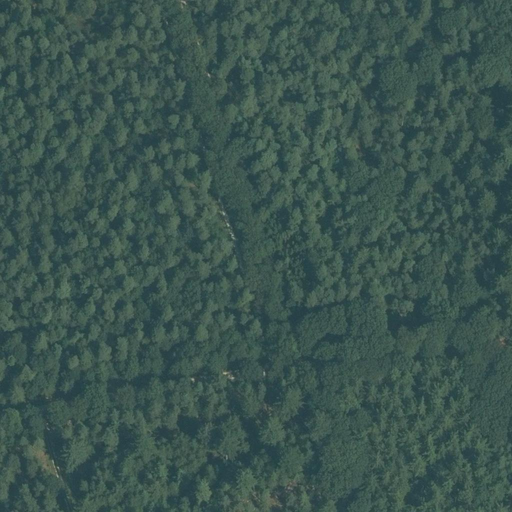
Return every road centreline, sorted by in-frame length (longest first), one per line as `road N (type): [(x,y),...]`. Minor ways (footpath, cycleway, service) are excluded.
road 1 (track): [(296,362),(182,0)]
road 2 (track): [(0,417),(296,362)]
road 3 (track): [(296,362),(511,323)]
road 4 (track): [(358,511),(310,360)]
